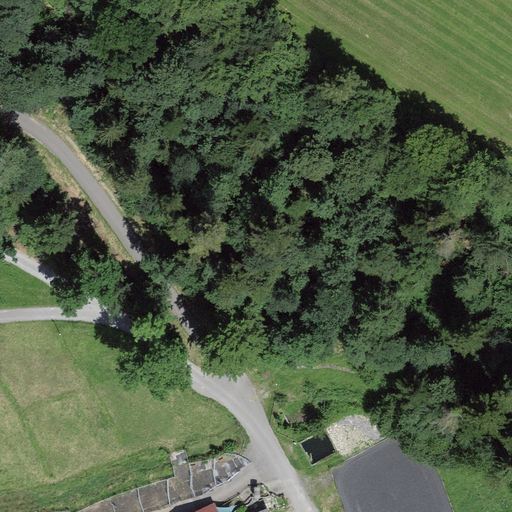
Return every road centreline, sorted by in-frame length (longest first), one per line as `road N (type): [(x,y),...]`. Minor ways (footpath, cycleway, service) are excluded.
road 1 (unclassified): [(296,511),(217,390),(0,247)]
road 2 (track): [(124,322),(54,310),(0,315)]
